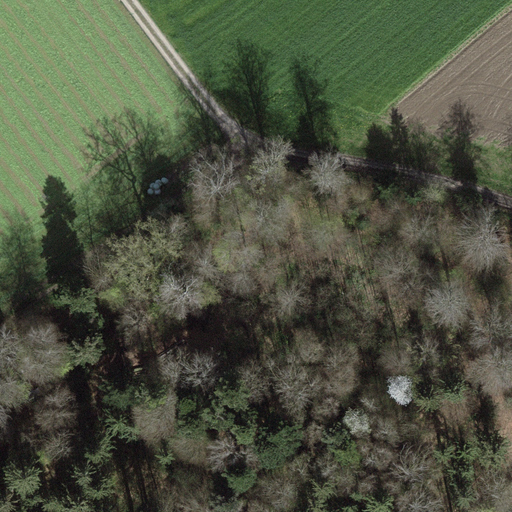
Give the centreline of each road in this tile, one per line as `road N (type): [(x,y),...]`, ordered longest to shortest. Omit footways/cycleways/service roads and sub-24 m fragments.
road 1 (track): [(511,205),(249,153),(0,329)]
road 2 (track): [(249,153),(132,0)]
